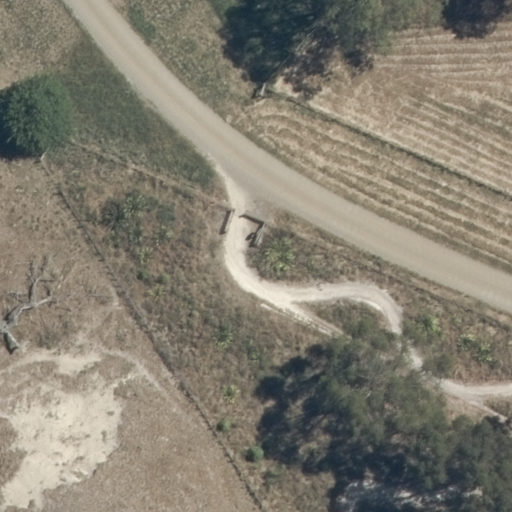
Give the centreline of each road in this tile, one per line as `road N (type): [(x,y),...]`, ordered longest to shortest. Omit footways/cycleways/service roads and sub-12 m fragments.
road 1 (track): [(230,166),(393,262),(511,305)]
road 2 (track): [(88,0),(122,53),(230,166)]
